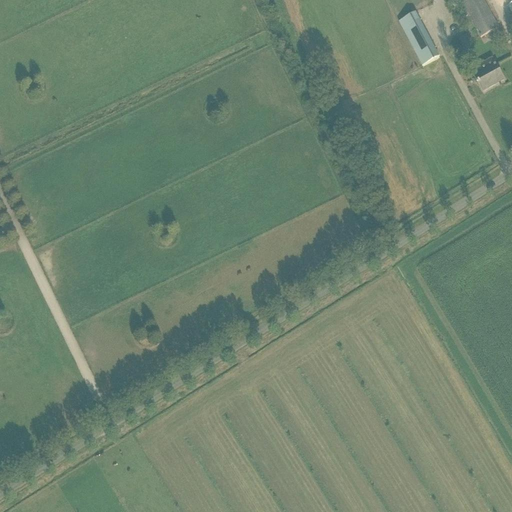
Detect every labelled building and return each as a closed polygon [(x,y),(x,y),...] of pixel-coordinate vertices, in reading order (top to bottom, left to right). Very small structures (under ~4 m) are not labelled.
[(459,0),(480,38),(481,38),(484,44),(500,36),(497,30),(498,29),(482,0),(459,0)] [(511,0),(503,0),(510,11),(511,14),(511,0)] [(398,23),(422,68),(440,58),(416,14),(398,23)] [(459,40),(463,48),(471,44),(466,36),(459,40)] [(474,77),(478,83),(482,92),(494,85),(497,83),(503,80),(495,65),(474,77)]
